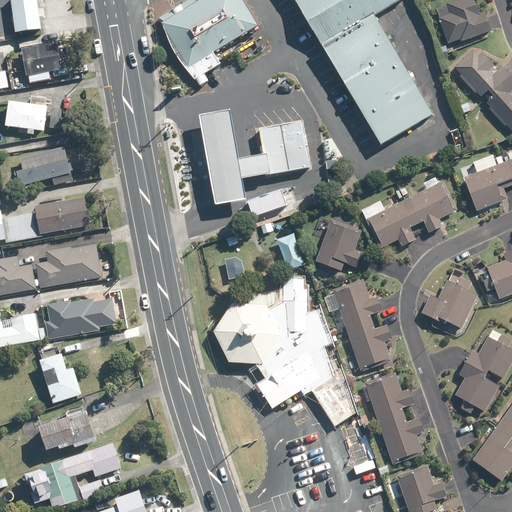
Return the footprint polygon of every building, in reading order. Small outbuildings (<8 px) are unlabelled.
[(9,0),(15,33),(40,29),(35,0),(9,0)] [(205,76),(221,66),(214,54),(258,27),(241,0),(193,0),(159,21),(164,29),(167,37),(170,45),(174,53),(179,60),(183,68),(189,75),(195,81),(197,80),(201,87),(209,82),(205,76)] [(373,16),(399,0),(294,0),(380,144),(432,114),(373,16)] [(472,0),(459,0),(435,9),(448,44),(460,39),(460,41),(491,30),(484,12),(478,14),(472,0)] [(56,43),(21,49),(26,76),(28,76),(29,83),(50,80),(49,72),(61,70),(56,43)] [(455,68),(462,75),(460,77),(474,92),(475,90),(481,96),(487,90),(490,93),(508,75),(500,66),(496,70),(481,53),(477,56),(472,51),(455,68)] [(6,72),(0,72),(0,88),(8,88),(6,72)] [(511,79),(508,75),(490,93),(493,97),(486,104),(490,108),(489,109),(504,125),(506,123),(511,130),(511,79)] [(28,129),(27,134),(32,135),(33,130),(43,131),(46,107),(8,101),(5,126),(28,129)] [(468,102),(461,105),(463,113),(471,110),(468,102)] [(51,109),(50,128),(59,129),(60,110),(51,109)] [(202,118),(218,207),(249,201),(245,182),(312,170),(304,124),(265,131),(269,157),(241,162),(232,113),(202,118)] [(22,171),(15,173),(19,186),(52,179),(53,185),(72,181),(70,173),(68,173),(62,148),(19,158),(22,171)] [(504,158),(505,162),(503,163),(511,185),(511,184),(511,152),(508,155),(508,157),(504,158)] [(491,156),(473,163),(477,173),(464,177),(476,211),(507,199),(503,189),(511,185),(503,163),(500,157),(496,159),(498,165),(495,166),(491,156)] [(439,220),(457,211),(443,182),(405,200),(417,224),(423,221),(428,233),(432,231),(433,234),(440,230),(439,228),(442,226),(439,220)] [(404,188),(399,191),(402,197),(407,193),(404,188)] [(284,193),(252,203),(256,218),(288,208),(284,193)] [(82,197),(33,206),(34,214),(17,217),(21,241),(41,237),(40,234),(87,226),(82,197)] [(379,202),(360,211),(379,249),(398,240),(401,246),(415,240),(409,228),(417,224),(405,200),(383,210),(379,202)] [(0,239),(5,239),(6,244),(21,241),(17,217),(0,221),(0,220),(0,239)] [(354,251),(360,232),(330,221),(315,261),(340,271),(343,263),(355,267),(360,254),(354,251)] [(235,235),(225,239),(229,247),(238,243),(235,235)] [(296,235),(280,240),(289,271),(305,266),(296,235)] [(48,263),(35,265),(40,289),(101,278),(95,245),(70,250),(69,247),(46,252),(48,263)] [(511,250),(503,254),(505,261),(486,268),(490,278),(483,281),(487,292),(495,289),(499,299),(511,294),(511,250)] [(0,259),(0,295),(36,290),(31,265),(18,267),(17,257),(0,259)] [(238,257),(226,260),(231,281),(242,278),(242,277),(242,276),(243,276),(243,275),(244,275),(244,274),(245,273),(245,272),(246,272),(246,271),(246,270),(246,269),(246,268),(246,267),(246,266),(245,265),(245,264),(244,263),(244,262),(243,262),(243,261),(242,261),(241,260),(240,260),(239,259),(238,259),(238,257)] [(429,296),(421,314),(443,324),(445,321),(462,329),(477,295),(467,291),(470,283),(451,275),(448,281),(446,280),(437,299),(429,296)] [(369,316),(382,311),(377,296),(369,299),(362,279),(332,290),(334,295),(324,299),(328,312),(338,308),(346,331),(371,322),(369,316)] [(230,304),(212,333),(228,363),(255,364),(264,379),(256,385),(272,409),(299,392),(302,398),(312,392),(334,427),(356,413),(342,371),(333,374),(324,347),(331,345),(319,308),(305,312),(305,291),(302,291),(302,281),(283,282),(283,303),(267,311),(265,306),(230,304)] [(45,322),(49,340),(100,330),(99,326),(117,323),(112,298),(95,302),(94,298),(71,303),(71,300),(47,305),(50,321),(45,322)] [(0,314),(0,348),(41,341),(36,315),(32,316),(22,318),(12,320),(13,328),(3,330),(1,315),(0,314)] [(384,342),(392,339),(387,325),(374,330),(371,322),(346,331),(361,371),(391,360),(384,342)] [(473,351),(465,364),(485,375),(488,370),(503,378),(511,362),(511,350),(507,348),(511,341),(492,330),(478,355),(473,351)] [(38,362),(53,403),(80,394),(71,369),(65,371),(59,354),(38,362)] [(483,378),(485,375),(465,364),(459,375),(465,378),(455,396),(464,401),(460,408),(470,414),(474,406),(484,412),(498,387),(483,378)] [(394,373),(364,384),(378,423),(403,414),(401,409),(413,404),(408,390),(401,392),(394,373)] [(508,413),(498,426),(511,436),(511,396),(503,409),(508,413)] [(85,413),(37,428),(44,450),(57,447),(58,450),(72,445),(73,448),(94,442),(85,413)] [(416,436),(424,433),(419,418),(406,422),(403,414),(378,423),(392,465),(422,455),(416,436)] [(31,418),(21,420),(24,431),(34,429),(31,418)] [(511,466),(511,448),(511,446),(511,436),(498,426),(473,460),(501,481),(511,466)] [(38,470),(24,475),(34,504),(49,499),(52,509),(82,499),(83,501),(104,494),(100,481),(78,488),(74,476),(92,470),(95,477),(120,468),(112,444),(38,469),(38,470)] [(387,466),(378,469),(381,475),(389,472),(387,466)] [(427,466),(396,477),(407,511),(426,511),(436,509),(433,501),(445,497),(440,483),(433,485),(427,466)] [(114,500),(116,507),(101,511),(145,511),(138,491),(114,500)]
